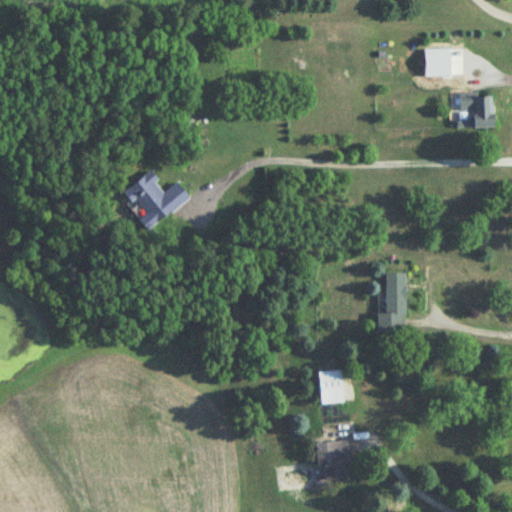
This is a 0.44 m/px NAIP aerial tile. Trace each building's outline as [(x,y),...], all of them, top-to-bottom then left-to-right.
[(458,129),(493,127),(491,93),(458,95),(459,112),(472,111),(472,120),(457,121),(458,129)] [(189,200),(177,184),(162,195),(154,184),(158,182),(150,172),(125,191),(144,216),(137,221),(146,233),(189,200)] [(405,275),(385,275),(385,315),(376,315),(376,335),(405,335),(405,275)] [(342,406),(342,373),(318,373),(318,406),(342,406)] [(319,482),(348,481),(346,443),(317,444),(319,482)]
